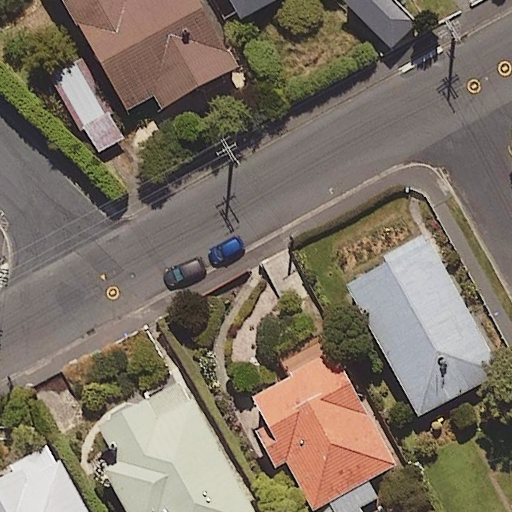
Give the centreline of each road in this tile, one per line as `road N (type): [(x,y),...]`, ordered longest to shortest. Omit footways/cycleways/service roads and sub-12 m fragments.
road 1 (tertiary): [(435,95),(112,271)]
road 2 (residential): [(435,95),(511,234)]
road 3 (residential): [(0,161),(112,271)]
road 4 (tertiary): [(112,271),(0,332)]
